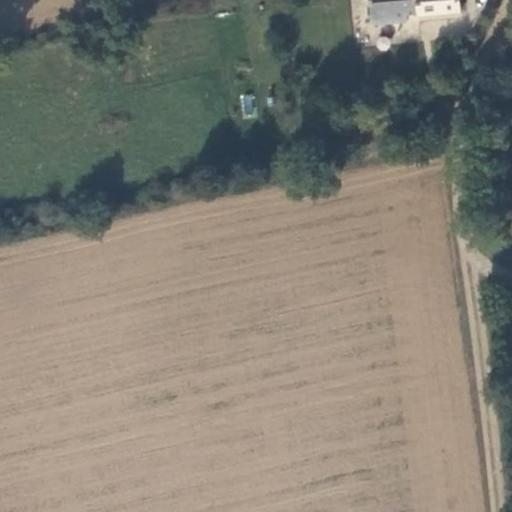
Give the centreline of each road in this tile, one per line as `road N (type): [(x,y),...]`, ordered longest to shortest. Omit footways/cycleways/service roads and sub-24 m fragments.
road 1 (track): [(471,267),(460,158),(470,98),(511,6)]
road 2 (track): [(501,511),(471,267)]
